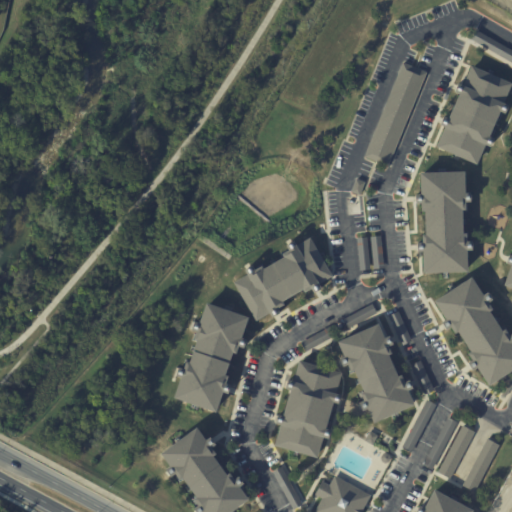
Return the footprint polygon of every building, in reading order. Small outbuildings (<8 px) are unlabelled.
[(475,31),(511,51),(511,63),(468,39),(473,30),(475,31)] [(403,64),(425,73),(386,167),(362,157),(401,63),(403,64)] [(470,67),(511,85),(502,106),(506,107),(502,115),(497,113),(486,138),(491,140),(488,148),(484,147),(476,166),(435,149),(443,130),(437,127),(440,118),(445,120),(456,95),(451,93),(454,85),(461,88),(470,67)] [(468,195),(468,203),(463,203),(463,211),(460,211),(461,235),(464,235),(465,243),(470,243),(470,251),(465,252),(465,273),(421,275),(420,254),(414,254),(414,244),(419,244),(419,236),(423,236),(422,212),(418,213),(418,205),(413,205),(413,196),(418,196),(418,174),(462,173),(463,194),(468,194),(468,195)] [(356,180),(363,183),(358,195),(349,192),(354,179),(356,180)] [(373,270),(372,270),(369,237),(379,236),(382,269),(373,270)] [(358,271),(355,239),(365,238),(369,270),(358,271)] [(317,256),(330,277),(315,286),(317,290),(309,295),(307,290),(300,294),(298,291),(278,303),(280,307),(273,311),(275,315),(268,319),(265,315),(253,323),(230,284),(242,277),(239,272),(247,267),(250,272),(257,267),(259,270),(279,258),(277,255),(283,252),(280,247),(289,242),(292,247),(307,239),(317,256)] [(511,292),(500,288),(507,267),(502,266),(506,257),(510,259),(511,253),(511,292)] [(487,295),(491,301),(487,304),(491,310),(488,312),(501,332),(504,330),(508,337),(511,334),(511,371),(488,387),(476,369),(471,372),(466,364),(471,362),(466,355),(469,353),(457,333),(454,335),(449,328),(445,332),(440,324),(444,321),(433,303),(470,278),(482,296),(486,293),(487,295)] [(244,341),(241,348),(237,347),(234,354),(230,353),(223,375),(226,376),(224,384),(229,386),(226,394),(221,392),(214,413),(171,399),(178,378),(173,377),(176,368),(180,369),(183,362),(187,364),(194,341),(191,340),(193,332),(188,331),(191,322),(197,324),(203,303),(246,317),(240,338),(244,340),(244,341)] [(375,314),(347,330),(341,320),(370,304),(375,314)] [(401,346),(387,316),(396,312),(410,342),(401,346)] [(384,338),(388,337),(391,345),(387,348),(390,355),(387,357),(396,378),(400,376),(403,383),(407,381),(411,390),(407,392),(413,406),(373,424),(366,410),(361,412),(357,404),(362,402),(359,395),(362,393),(352,372),(349,373),(346,365),(341,368),(338,361),(342,359),(335,343),(376,325),(383,339),(384,338)] [(330,333),(332,337),(304,352),(299,343),(327,328),(330,333)] [(300,361),(342,373),(336,395),(339,396),(337,404),(331,403),(324,429),(329,431),(327,439),(323,438),(317,457),(274,445),(280,426),(273,424),(276,415),(281,417),(288,391),(283,389),(286,380),(292,382),(299,360),(300,361)] [(432,390),(432,391),(423,395),(410,366),(419,362),(432,390)] [(511,384),(502,399),(499,397),(509,382),(511,384)] [(434,406),(410,453),(401,449),(425,401),(435,406),(434,406)] [(448,419),(456,423),(431,471),(421,466),(447,418),(448,419)] [(473,433),(448,480),(436,473),(461,427),(473,433)] [(210,439),(214,445),(210,448),(215,455),(212,457),(226,476),(229,474),(233,480),(238,477),(243,484),(239,487),(248,500),(232,511),(194,511),(193,510),(197,507),(193,500),(195,498),(181,479),(178,481),(174,475),(169,478),(164,471),(168,468),(159,454),(195,428),(204,441),(209,438),(210,439)] [(371,433),(376,436),(371,446),(363,441),(368,432),(371,433)] [(495,446),(497,446),(472,493),(460,487),(485,440),(495,446)] [(383,464),(380,462),(379,458),(380,455),(385,454),(388,456),(389,460),(387,463),(383,464)] [(301,505),(292,511),(270,473),(279,468),(301,505)] [(368,496),(368,497),(360,511),(361,511),(360,511),(313,511),(320,500),(313,495),(320,482),(327,486),(333,476),(368,496)] [(435,493),(470,511),(413,511),(416,507),(421,509),(431,491),(435,493)]
